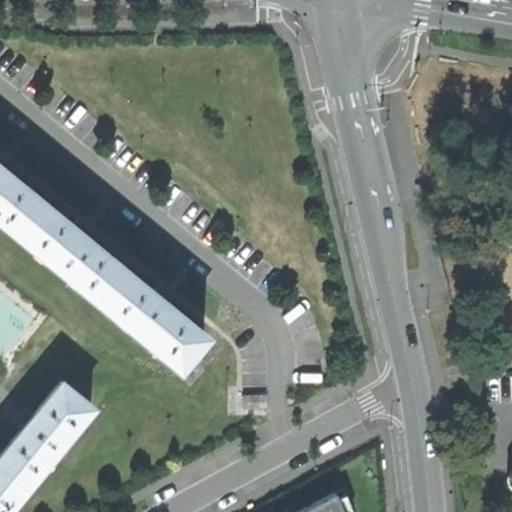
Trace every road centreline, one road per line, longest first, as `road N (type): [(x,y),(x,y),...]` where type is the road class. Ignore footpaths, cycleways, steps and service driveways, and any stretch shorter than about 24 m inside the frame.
road 1 (tertiary): [(415,389),(347,89),(335,0)]
road 2 (residential): [(415,389),(390,394),(173,511)]
road 3 (tertiary): [(430,511),(415,389)]
